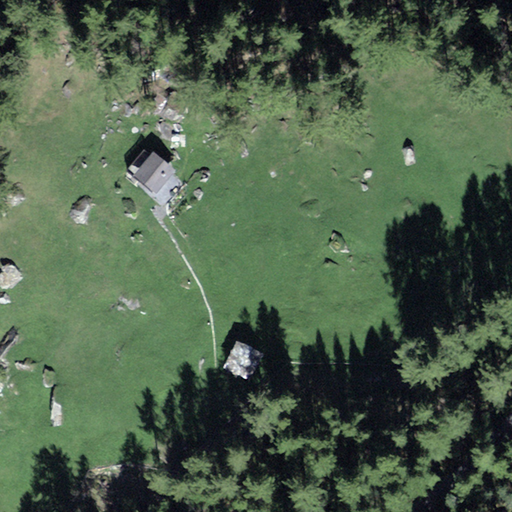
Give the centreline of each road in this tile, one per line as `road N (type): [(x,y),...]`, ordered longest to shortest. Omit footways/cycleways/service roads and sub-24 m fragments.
road 1 (track): [(508,403),(447,406),(298,368)]
road 2 (unclassified): [(511,398),(423,511)]
